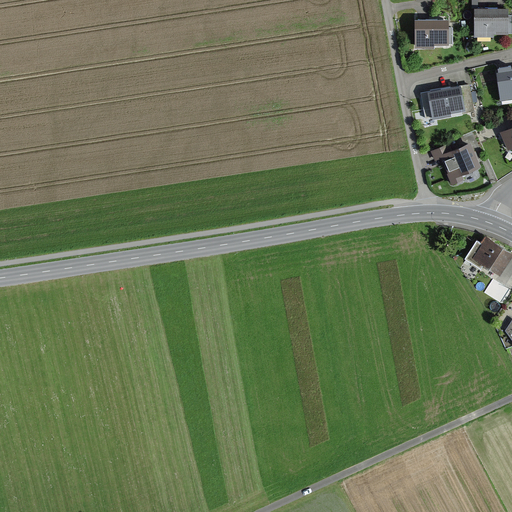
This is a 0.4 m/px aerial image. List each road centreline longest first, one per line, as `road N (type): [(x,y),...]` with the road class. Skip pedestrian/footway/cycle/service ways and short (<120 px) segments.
road 1 (secondary): [(0,278),(425,212)]
road 2 (unclassified): [(261,511),(511,398)]
road 3 (residential): [(425,212),(403,81)]
